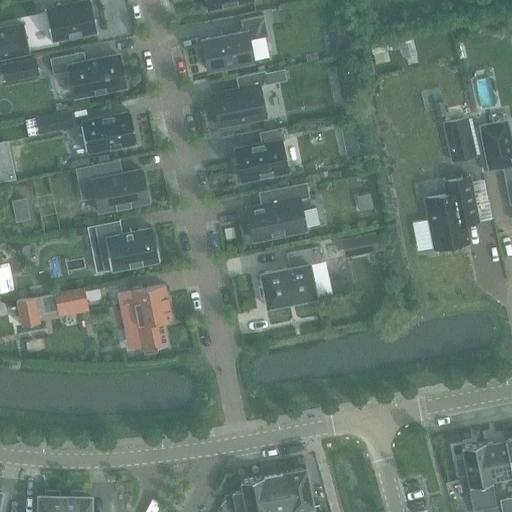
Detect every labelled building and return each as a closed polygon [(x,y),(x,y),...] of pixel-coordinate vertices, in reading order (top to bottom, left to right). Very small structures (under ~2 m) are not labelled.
[(91,0),(86,0),(44,9),(51,41),(98,32),(91,0)] [(204,0),(207,9),(253,0),(204,0)] [(205,62),(207,70),(253,60),(249,40),(268,36),(263,15),(240,19),(242,31),(201,39),(202,47),(198,48),(201,63),(205,62)] [(0,28),(0,57),(27,52),(22,24),(0,28)] [(342,43),(329,45),(331,57),(344,54),(342,43)] [(383,46),(370,49),(371,55),(372,55),(375,66),(388,63),(386,52),(384,52),(383,46)] [(76,97),(124,87),(118,54),(85,61),(83,51),(50,58),(55,85),(73,82),(76,97)] [(5,81),(38,74),(34,58),(2,65),(5,81)] [(238,89),(212,94),(218,127),(265,117),(259,86),(267,84),(280,82),(285,81),(283,69),(265,73),(265,71),(236,77),(238,89)] [(352,87),(340,90),(344,112),(357,109),(352,87)] [(441,102),(433,104),(436,116),(444,114),(441,102)] [(40,133),(71,127),(68,111),(37,117),(40,133)] [(87,153),(136,143),(129,111),(80,121),(87,153)] [(467,117),(442,122),(450,160),(475,154),(467,117)] [(480,126),(488,169),(511,164),(511,150),(506,121),(480,126)] [(354,126),(340,129),(343,141),(357,138),(354,126)] [(241,177),(242,181),(287,172),(281,142),(285,141),(282,128),(259,132),(261,144),(236,149),(238,164),(235,165),(237,177),(241,177)] [(8,146),(0,148),(0,181),(15,179),(8,146)] [(98,212),(147,202),(141,169),(113,175),(110,162),(76,169),(79,183),(92,180),(98,212)] [(469,245),(466,226),(479,223),(470,177),(443,182),(446,194),(425,198),(435,252),(469,245)] [(279,202),(247,208),(250,224),(248,224),(250,237),(253,237),(254,241),(305,230),(299,199),(308,197),(305,183),(276,189),(279,202)] [(110,271),(160,260),(153,228),(122,234),(119,220),(87,227),(92,250),(105,247),(110,271)] [(342,240),(346,257),(378,250),(374,234),(342,240)] [(289,267),(260,273),(262,284),(257,285),(260,297),(264,296),(267,307),(316,297),(309,264),(321,262),(318,246),(286,253),(289,267)] [(172,319),(164,283),(117,293),(124,328),(137,326),(142,349),(144,349),(144,353),(156,350),(156,347),(168,344),(163,321),(172,319)] [(57,311),(87,304),(84,288),(54,294),(57,311)] [(30,300),(9,304),(12,320),(33,316),(30,300)] [(485,444),(492,479),(511,475),(505,440),(485,444)] [(467,475),(471,497),(494,492),(492,479),(485,444),(484,442),(461,447),(463,459),(456,460),(459,477),(467,475)] [(283,474),(290,510),(290,511),(313,511),(313,507),(305,468),(282,472),(283,474)] [(280,511),(290,510),(283,474),(263,477),(269,511),(280,511)] [(242,491),(232,493),(235,511),(269,511),(263,477),(263,476),(245,480),(240,481),(242,491)] [(64,511),(64,496),(59,496),(59,491),(45,490),(45,495),(38,495),(37,511),(64,511)] [(64,496),(64,511),(90,511),(91,496),(84,496),(84,491),(70,491),(70,496),(64,496)]
